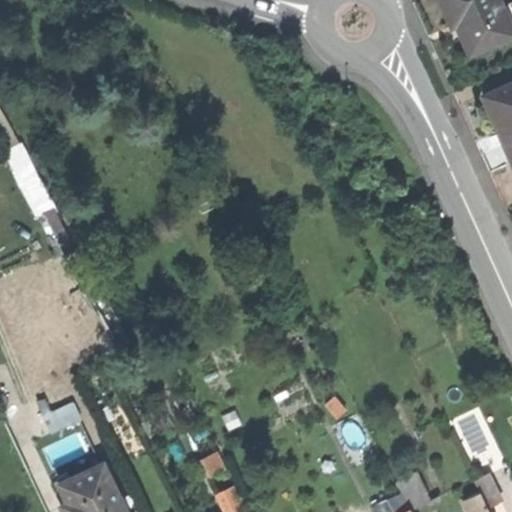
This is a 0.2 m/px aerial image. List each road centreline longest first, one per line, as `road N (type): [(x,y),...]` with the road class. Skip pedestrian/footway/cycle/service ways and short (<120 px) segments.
road 1 (secondary): [(453,176),(392,26)]
road 2 (secondary): [(363,59),(408,107),(453,176)]
road 3 (secondary): [(511,305),(453,176)]
